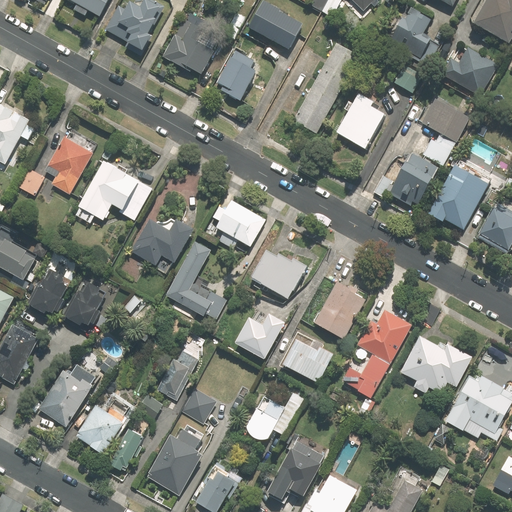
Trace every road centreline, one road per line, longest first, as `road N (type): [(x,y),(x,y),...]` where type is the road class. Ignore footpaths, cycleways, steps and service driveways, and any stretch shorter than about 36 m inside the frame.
road 1 (residential): [(511,311),(0,27)]
road 2 (residential): [(0,453),(107,511)]
